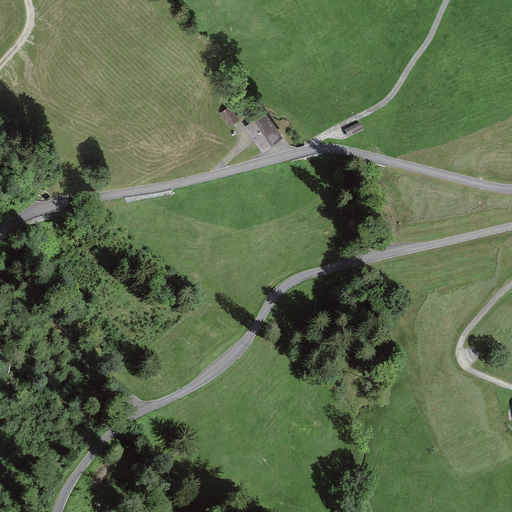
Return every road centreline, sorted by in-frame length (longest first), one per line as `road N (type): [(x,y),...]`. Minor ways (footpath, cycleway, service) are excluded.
road 1 (unclassified): [(511,225),(291,282),(219,365),(113,430),(56,511)]
road 2 (track): [(511,188),(324,148),(57,204),(0,233)]
road 3 (track): [(446,0),(389,98),(303,152)]
road 4 (track): [(511,284),(463,337),(461,356),(473,371),(511,387)]
